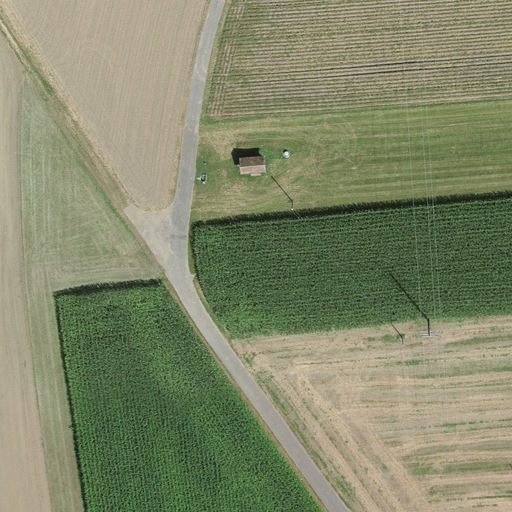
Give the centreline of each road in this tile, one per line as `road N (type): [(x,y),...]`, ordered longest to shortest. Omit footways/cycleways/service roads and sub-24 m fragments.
road 1 (track): [(171,267),(0,10)]
road 2 (track): [(343,511),(171,267)]
road 3 (track): [(213,0),(182,115),(171,267)]
